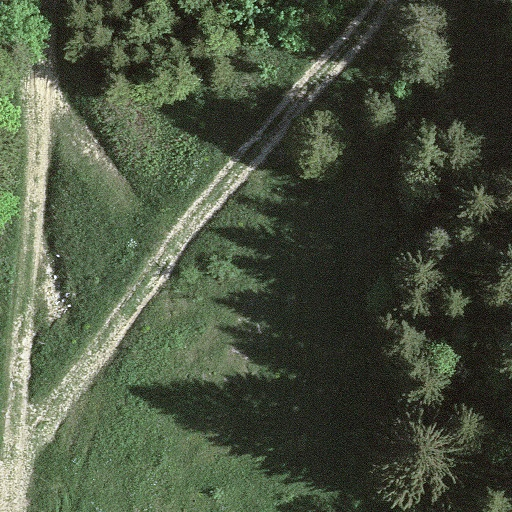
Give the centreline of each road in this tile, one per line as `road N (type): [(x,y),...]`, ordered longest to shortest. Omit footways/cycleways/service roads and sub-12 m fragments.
road 1 (track): [(20,428),(165,226),(372,0)]
road 2 (track): [(23,511),(20,428),(62,0)]
road 3 (track): [(52,102),(165,226)]
